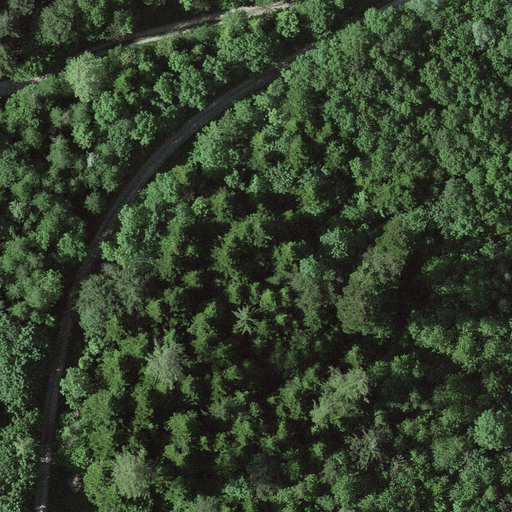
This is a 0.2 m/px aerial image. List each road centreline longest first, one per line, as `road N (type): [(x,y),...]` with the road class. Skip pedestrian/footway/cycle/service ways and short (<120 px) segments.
road 1 (track): [(402,0),(196,123),(113,214),(76,302),(43,511)]
road 2 (track): [(0,80),(93,48),(296,0)]
